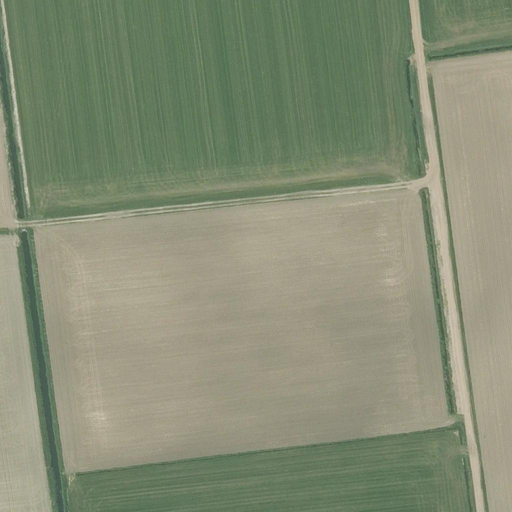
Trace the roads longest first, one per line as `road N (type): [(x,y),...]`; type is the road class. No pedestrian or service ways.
road 1 (track): [(414,0),(482,511)]
road 2 (track): [(5,223),(438,180)]
